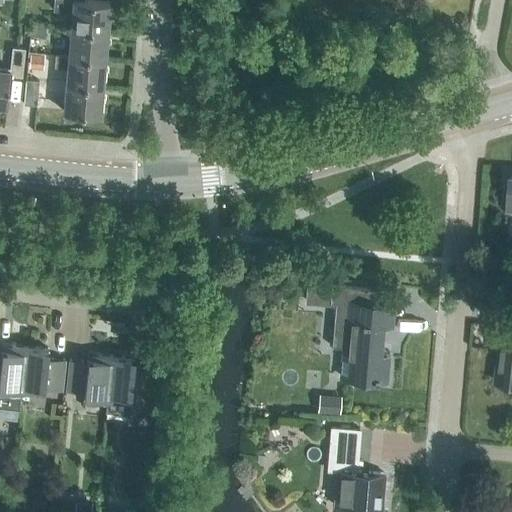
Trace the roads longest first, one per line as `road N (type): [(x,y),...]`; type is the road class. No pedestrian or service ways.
road 1 (residential): [(444,446),(478,112)]
road 2 (tertiary): [(478,112),(273,170),(171,182)]
road 3 (residential): [(171,182),(159,66),(163,0)]
road 4 (tertiary): [(171,182),(0,171)]
road 5 (residential): [(0,290),(170,307)]
